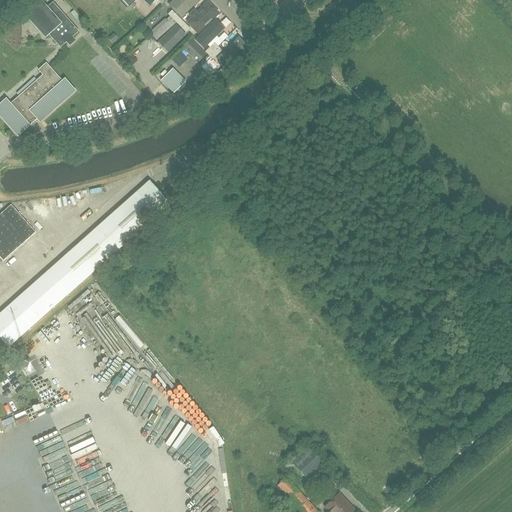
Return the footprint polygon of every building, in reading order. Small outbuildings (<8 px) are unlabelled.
[(48,8),(40,0),(24,15),(46,38),(49,35),(60,47),(78,31),(53,3),(48,8)] [(174,0),(169,6),(181,18),(199,0),(174,0)] [(209,0),(203,0),(183,20),(198,34),(221,11),(209,0)] [(166,20),(165,19),(150,33),(157,41),(177,23),(177,24),(186,33),(190,29),(172,11),(168,15),(170,17),(166,20)] [(216,20),(195,41),(203,49),(225,28),(216,20)] [(168,53),(187,35),(176,25),(158,43),(168,53)] [(114,34),(108,39),(113,44),(119,39),(114,34)] [(221,55),(227,61),(245,43),(240,37),(221,55)] [(215,43),(205,53),(193,41),(191,39),(183,47),(199,63),(207,55),(209,57),(212,61),(223,51),(215,43)] [(180,68),(188,60),(180,51),(171,60),(180,68)] [(132,54),(125,61),(131,68),(138,61),(132,54)] [(29,125),(27,122),(25,120),(32,114),(39,122),(75,91),(64,79),(62,81),(46,63),(38,70),(42,75),(10,104),(6,99),(0,104),(0,116),(17,136),(29,125)] [(170,204),(150,181),(0,314),(0,338),(8,348),(170,204)] [(35,233),(11,205),(0,214),(0,257),(3,261),(35,233)] [(0,283),(9,276),(0,264),(0,283)] [(20,364),(23,370),(32,364),(29,359),(20,364)] [(311,445),(320,453),(328,445),(319,437),(311,445)] [(46,444),(31,450),(34,457),(49,451),(46,444)] [(309,480),(325,464),(307,444),(290,461),(284,466),(298,481),(304,476),(309,480)] [(293,501),(303,511),(318,511),(301,494),(301,493),(285,478),(277,486),(293,501)] [(330,511),(352,511),(355,510),(339,493),(325,507),(330,511)]
